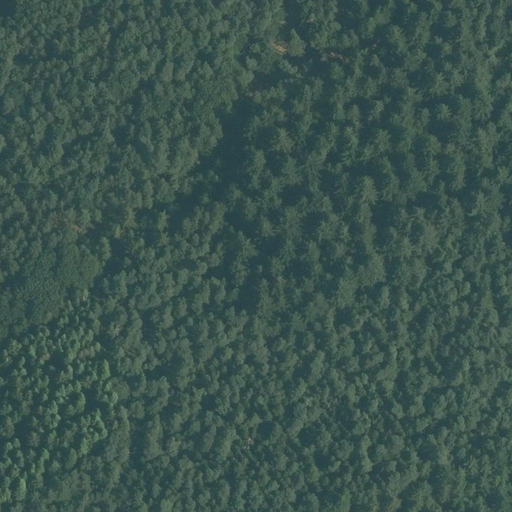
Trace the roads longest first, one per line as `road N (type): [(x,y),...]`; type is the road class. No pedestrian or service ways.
road 1 (track): [(12,511),(511,207)]
road 2 (track): [(0,292),(467,0)]
road 3 (track): [(511,225),(454,8)]
road 4 (track): [(377,511),(511,435)]
